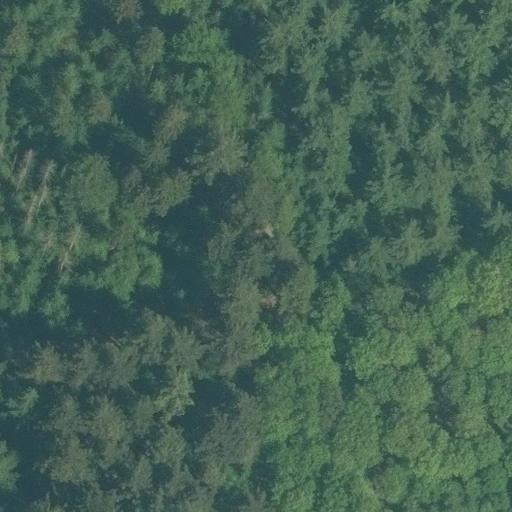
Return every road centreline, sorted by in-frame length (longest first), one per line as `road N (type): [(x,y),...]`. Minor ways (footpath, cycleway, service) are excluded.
road 1 (track): [(137,0),(304,314),(511,268)]
road 2 (track): [(379,511),(304,314),(0,384)]
